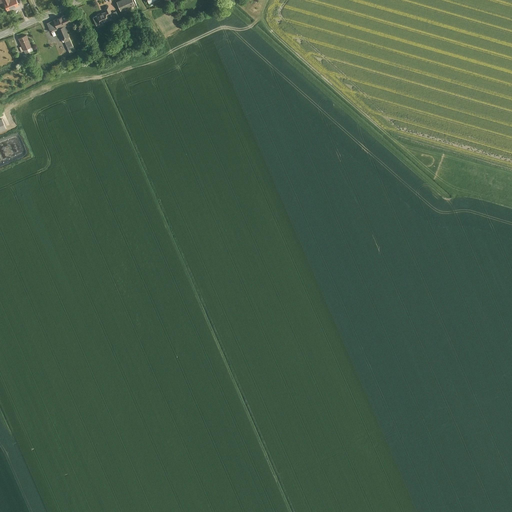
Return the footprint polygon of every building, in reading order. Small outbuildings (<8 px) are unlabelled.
[(2,0),(4,2),(7,10),(20,5),(17,0),(2,0)] [(133,0),(119,0),(117,1),(122,11),(136,5),(133,0)] [(106,10),(96,15),(100,24),(109,20),(108,16),(113,14),(112,13),(109,6),(105,8),(106,10)] [(74,22),(70,14),(63,18),(63,16),(57,18),(57,19),(54,20),(58,28),(65,25),(74,22)] [(54,20),(48,22),(52,31),(58,28),(54,20)] [(65,25),(58,28),(62,39),(70,36),(65,25)] [(27,34),(19,38),(24,49),(32,46),(27,34)] [(61,43),(63,49),(68,47),(73,44),(70,36),(62,39),(57,41),(59,44),(61,43)] [(71,53),(77,50),(74,44),(73,44),(68,47),(71,53)] [(24,152),(20,138),(0,143),(0,156),(1,156),(2,159),(13,156),(13,155),(24,152)]
